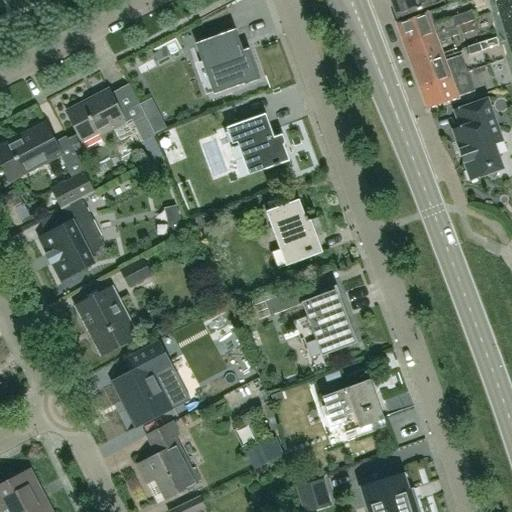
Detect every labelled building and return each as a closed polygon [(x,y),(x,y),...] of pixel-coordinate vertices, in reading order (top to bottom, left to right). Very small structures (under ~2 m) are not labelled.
[(442,0),(392,0),(399,18),(428,7),(430,5),(442,1),(442,0)] [(426,13),(400,22),(396,23),(404,44),(452,26),(449,18),(430,25),(426,13)] [(452,26),(404,44),(411,64),(440,53),(436,41),(455,34),(452,26)] [(247,50),(245,46),(240,48),(234,30),(195,44),(212,94),(243,83),(243,85),(258,79),(248,50),(247,50)] [(488,50),(489,35),(462,34),(462,49),(488,50)] [(443,61),(442,58),(412,68),(420,88),(466,72),(460,55),(443,61)] [(466,72),(420,88),(427,109),(447,102),(456,99),(456,97),(473,91),(466,72)] [(138,104),(120,114),(107,90),(66,112),(65,111),(64,111),(80,142),(97,133),(99,137),(130,121),(142,142),(154,136),(138,104)] [(501,169),(500,165),(492,144),(497,142),(499,138),(486,99),(453,111),(459,128),(452,130),(458,150),(459,152),(461,151),(464,159),(462,160),(462,162),(463,162),(469,180),(501,169)] [(225,128),(244,181),(288,165),(289,168),(290,168),(282,145),(284,144),(283,142),(281,143),(276,128),(270,130),(264,114),(225,128)] [(71,180),(83,173),(64,137),(53,142),(43,124),(0,146),(0,164),(8,181),(58,155),(71,180)] [(65,208),(64,207),(80,199),(93,192),(83,173),(71,180),(52,190),(62,209),(65,208)] [(20,220),(14,209),(21,205),(15,194),(0,201),(0,208),(12,231),(31,221),(29,215),(20,220)] [(64,207),(65,208),(47,217),(53,230),(39,237),(47,253),(44,255),(49,265),(52,263),(60,280),(93,264),(90,258),(94,256),(93,253),(98,251),(96,248),(101,246),(99,243),(102,242),(80,199),(64,207)] [(304,217),(297,199),(265,212),(279,249),(268,253),(275,270),(328,250),(328,249),(321,251),(313,229),(310,230),(305,216),(304,217)] [(151,276),(141,257),(118,270),(127,288),(151,276)] [(354,342),(337,295),(339,295),(335,285),(332,286),(334,290),(301,302),(320,355),(354,342)] [(135,337),(110,287),(74,306),(100,356),(135,337)] [(298,305),(293,290),(263,301),(268,316),(298,305)] [(224,311),(193,326),(204,347),(234,331),(224,311)] [(168,362),(157,341),(123,358),(130,372),(113,380),(137,426),(124,432),(124,433),(169,410),(149,372),(168,362)] [(334,409),(343,434),(383,419),(368,380),(321,397),(326,411),(334,409)] [(395,443),(421,433),(411,406),(385,416),(395,443)] [(172,436),(177,434),(171,422),(145,436),(151,448),(160,443),(164,450),(135,465),(156,504),(197,482),(172,436)] [(50,511),(29,470),(0,485),(0,511),(50,511)] [(419,511),(412,488),(407,490),(402,475),(360,488),(367,511),(419,511)] [(301,511),(309,511),(331,505),(323,478),(294,487),(301,511)] [(166,511),(199,511),(198,510),(204,508),(198,496),(166,511)]
